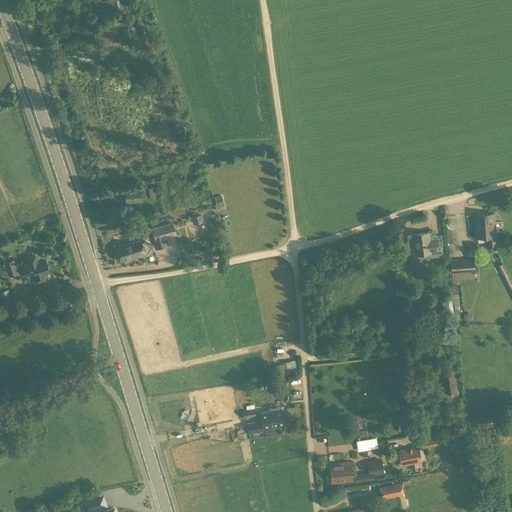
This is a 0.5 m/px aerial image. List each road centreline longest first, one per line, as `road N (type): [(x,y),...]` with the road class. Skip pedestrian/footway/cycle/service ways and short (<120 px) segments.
road 1 (secondary): [(164,511),(0,0)]
road 2 (unclassified): [(316,511),(294,249)]
road 3 (track): [(294,249),(260,0)]
road 4 (track): [(294,249),(511,183)]
road 5 (track): [(95,281),(294,249)]
